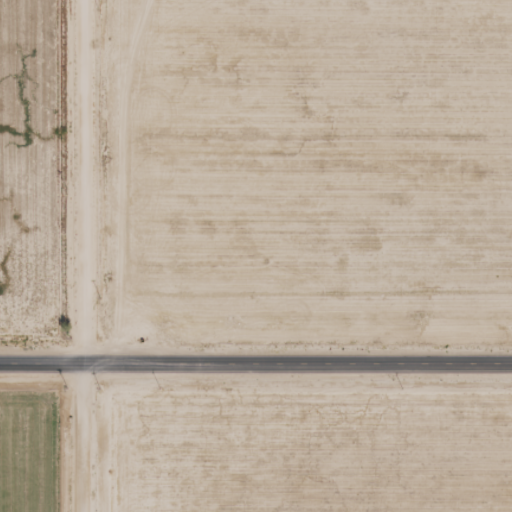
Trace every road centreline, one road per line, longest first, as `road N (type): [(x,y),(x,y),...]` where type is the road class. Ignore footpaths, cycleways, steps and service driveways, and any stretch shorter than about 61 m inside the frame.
road 1 (residential): [(83,511),(81,0)]
road 2 (tertiary): [(0,368),(511,367)]
